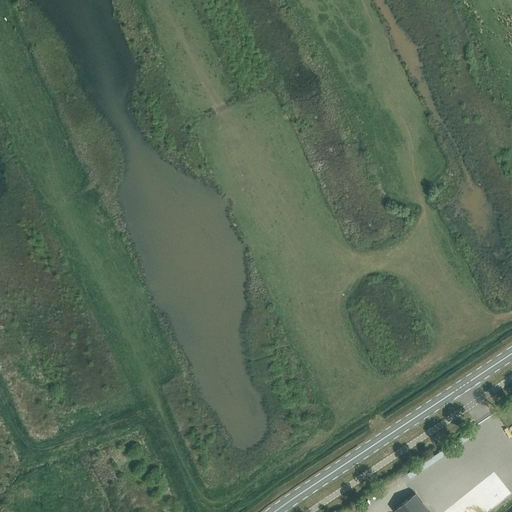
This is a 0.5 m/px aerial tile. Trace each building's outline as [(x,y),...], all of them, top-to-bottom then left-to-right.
[(496,435),(480,448),(487,456),(503,444),(496,435)] [(480,459),(485,455),(480,449),(475,452),(480,459)] [(504,469),(511,464),(508,458),(500,463),(504,469)] [(511,465),(483,485),(494,500),(475,511),(484,511),(511,493),(511,465)] [(430,511),(414,492),(394,509),(396,511),(430,511)]
